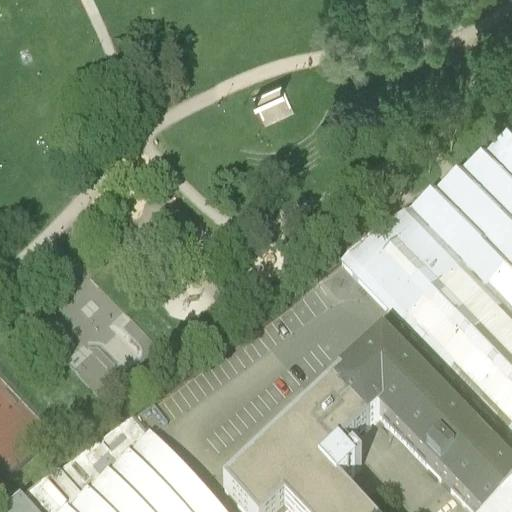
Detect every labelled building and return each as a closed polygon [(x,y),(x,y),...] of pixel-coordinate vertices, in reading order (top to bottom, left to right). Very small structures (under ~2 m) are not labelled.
[(266,125),(297,113),(286,87),(256,100),(266,125)] [(345,272),(511,440),(511,141),(458,184),(417,216),(345,272)] [(122,314),(115,323),(127,332),(134,322),(122,314)] [(511,460),(390,339),(340,390),(375,429),(387,417),(479,511),(508,511),(511,508),(511,460)] [(292,511),(370,511),(347,488),(371,467),(352,450),(375,429),(340,390),(225,493),(242,511),(287,511),(290,509),(292,511)] [(134,418),(67,471),(91,495),(154,444),(134,418)] [(20,511),(222,511),(214,502),(154,444),(91,495),(67,471),(20,511)]
